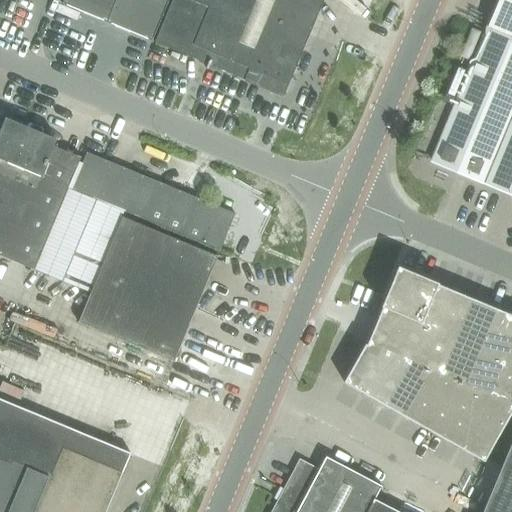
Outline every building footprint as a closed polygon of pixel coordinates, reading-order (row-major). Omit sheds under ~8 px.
[(63,0),(62,4),(152,42),(169,0),(63,0)] [(211,66),(285,96),(324,0),(173,0),(156,43),(208,64),(206,69),(209,70),(211,66)] [(511,0),(503,0),(435,165),(511,196),(511,0)] [(0,256),(35,271),(69,189),(82,158),(56,147),(59,141),(7,119),(0,135),(0,256)] [(88,153),(73,190),(220,251),(235,214),(193,197),(88,153)] [(122,217),(100,270),(195,309),(217,257),(122,217)] [(436,283),(398,267),(382,305),(420,321),(436,283)] [(195,309),(100,270),(79,322),(173,362),(195,309)] [(454,290),(436,283),(420,321),(438,329),(454,290)] [(454,290),(438,329),(456,336),(472,298),(454,290)] [(456,336),(441,372),(466,383),(497,308),(472,298),(456,336)] [(420,321),(382,305),(365,343),(441,372),(456,336),(438,329),(420,321)] [(511,314),(497,308),(466,383),(491,393),(511,342),(511,314)] [(511,342),(491,393),(511,400),(511,342)] [(365,343),(344,382),(482,458),(511,404),(511,401),(441,373),(365,343)] [(0,511),(105,511),(130,454),(0,399),(0,511)] [(511,511),(511,439),(482,511),(511,511)] [(397,511),(375,500),(382,487),(326,457),(319,470),(299,459),(282,492),(270,511),(397,511)]
